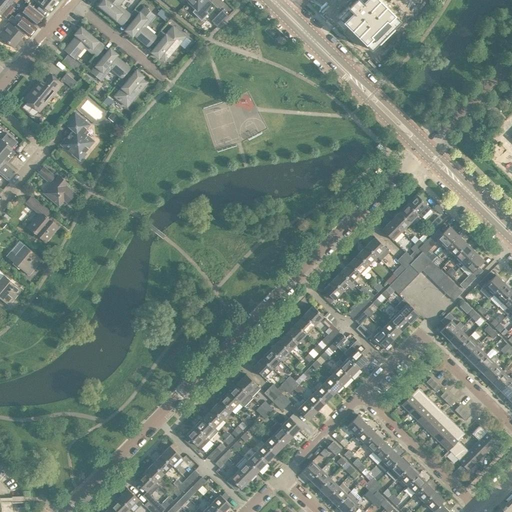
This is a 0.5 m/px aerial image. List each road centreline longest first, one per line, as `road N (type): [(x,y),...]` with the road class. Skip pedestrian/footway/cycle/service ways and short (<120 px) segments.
road 1 (residential): [(65,511),(423,149)]
road 2 (secondary): [(423,149),(271,0)]
road 3 (residential): [(477,510),(362,397)]
road 4 (residential): [(511,424),(420,336)]
road 5 (residential): [(423,149),(511,61)]
road 6 (residential): [(0,202),(43,148),(0,114)]
road 7 (secondary): [(511,235),(423,149)]
